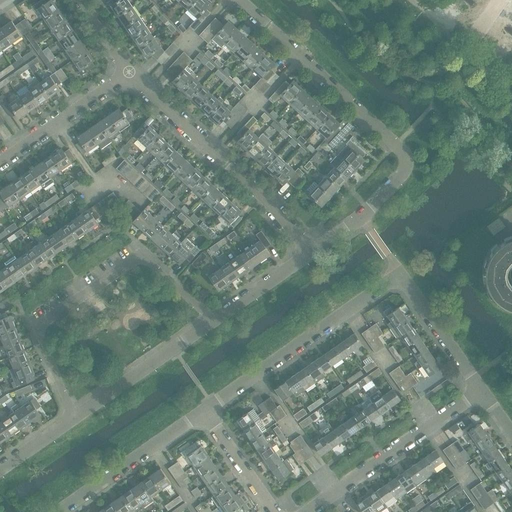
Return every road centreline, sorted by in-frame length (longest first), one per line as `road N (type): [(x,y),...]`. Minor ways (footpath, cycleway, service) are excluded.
road 1 (residential): [(310,252),(360,217),(409,159),(238,0)]
road 2 (residential): [(73,418),(36,327),(140,254),(213,320)]
road 3 (residential): [(310,252),(265,196),(131,72)]
road 4 (residential): [(205,410),(399,274)]
road 5 (residential): [(306,511),(481,391)]
road 6 (residential): [(60,511),(205,410)]
road 7 (residential): [(73,418),(213,320)]
road 8 (residential): [(0,163),(131,72)]
road 9 (residential): [(481,391),(399,274)]
road 10 (residential): [(275,511),(205,410)]
